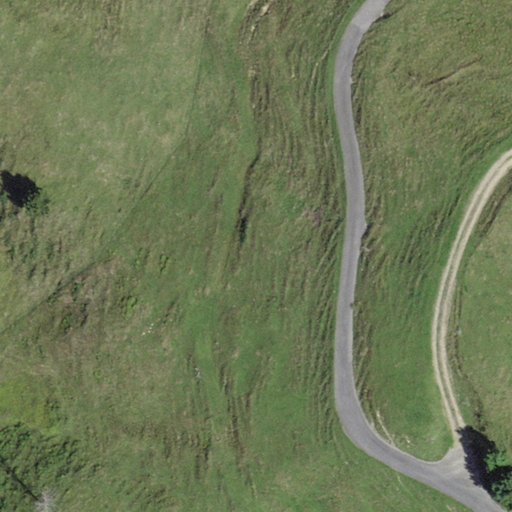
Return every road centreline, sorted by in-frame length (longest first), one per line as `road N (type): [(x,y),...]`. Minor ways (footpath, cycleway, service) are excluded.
road 1 (track): [(378,0),(352,34),(345,86),(358,214),(345,306),(349,412),(366,439),(467,486),(495,511)]
road 2 (track): [(467,486),(438,341),(456,251),(511,163)]
